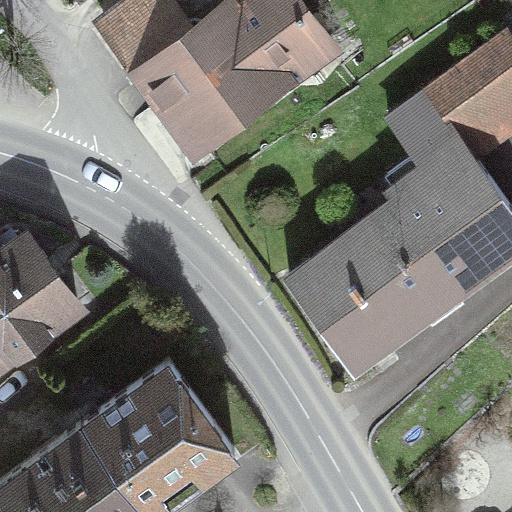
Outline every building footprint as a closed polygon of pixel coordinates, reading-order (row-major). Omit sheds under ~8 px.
[(213,0),(130,58),(204,163),(352,60),(309,0),(213,0)] [(470,163),(511,128),(511,64),(489,36),(415,95),(470,163)] [(270,260),(338,354),(510,227),(442,134),(270,260)] [(50,227),(0,265),(0,372),(15,391),(117,314),(50,227)] [(157,489),(234,432),(174,352),(97,408),(157,489)] [(9,468),(40,511),(123,511),(157,489),(97,408),(9,468)]
